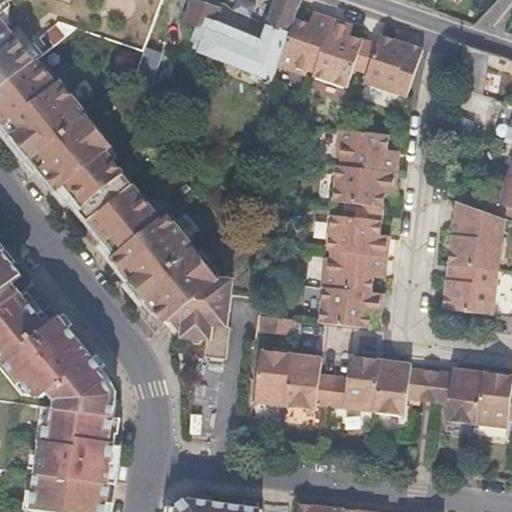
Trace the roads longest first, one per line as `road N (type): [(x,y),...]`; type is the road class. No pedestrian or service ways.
road 1 (residential): [(446,27),(407,325),(511,353)]
road 2 (residential): [(147,463),(511,506)]
road 3 (residential): [(0,189),(138,364),(151,407),(147,463)]
